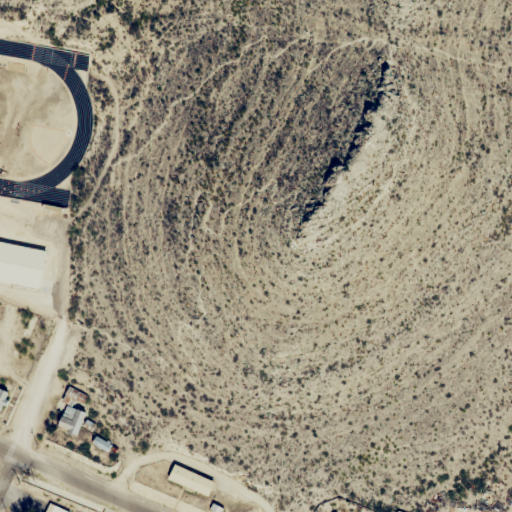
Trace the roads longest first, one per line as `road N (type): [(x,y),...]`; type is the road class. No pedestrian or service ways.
road 1 (residential): [(0,480),(66,332)]
road 2 (residential): [(0,446),(146,511)]
